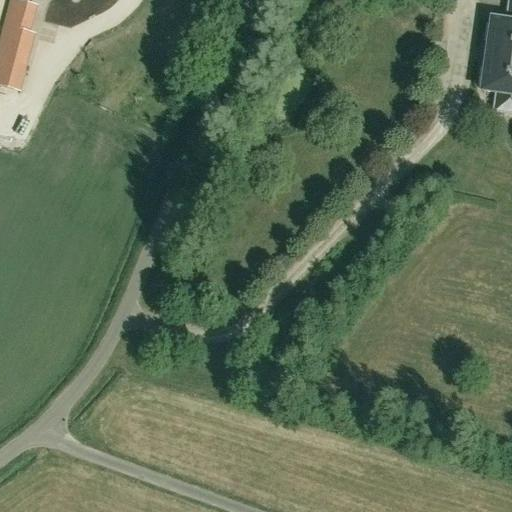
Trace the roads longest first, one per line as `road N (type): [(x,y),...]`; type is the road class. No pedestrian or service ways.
road 1 (unclassified): [(0,460),(71,401),(106,354),(249,0)]
road 2 (unknown): [(243,511),(36,431)]
road 3 (track): [(129,0),(119,13),(59,36),(32,94),(0,103)]
